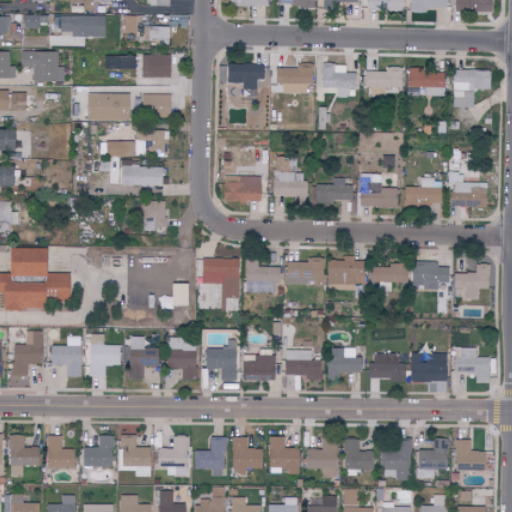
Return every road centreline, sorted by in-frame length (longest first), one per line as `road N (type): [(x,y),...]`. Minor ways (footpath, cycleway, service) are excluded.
road 1 (residential): [(0,405),(511,412)]
road 2 (residential): [(199,229),(511,238)]
road 3 (residential): [(207,34),(511,42)]
road 4 (residential): [(199,229),(207,0)]
